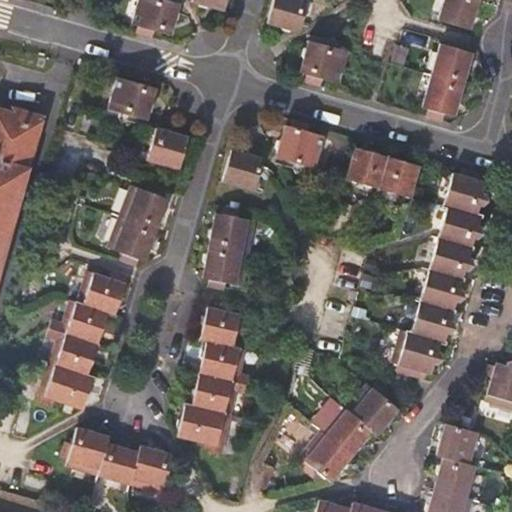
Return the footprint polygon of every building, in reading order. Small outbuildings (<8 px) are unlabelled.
[(137,0),(130,25),(138,27),(154,31),(170,36),(173,22),(177,20),(179,13),(177,11),(179,0),(137,0)] [(226,0),(191,0),(191,2),(197,4),(199,7),(205,9),(210,7),(224,11),(226,0)] [(272,0),(266,23),(280,26),(282,31),(289,32),(292,30),(299,32),(307,0),(272,0)] [(443,0),(438,20),(469,29),(473,16),(477,13),(479,7),(477,5),(478,0),(483,0),(485,1),(485,0),(443,0)] [(136,33),(152,38),(154,31),(138,27),(136,33)] [(299,73),(305,75),(322,79),(338,84),(349,46),(310,36),(307,45),(303,49),(301,56),(303,59),(299,73)] [(422,108),(429,109),(444,114),(453,116),(457,102),(461,100),(463,94),(461,91),(464,78),(468,77),(470,70),(468,68),(472,52),(441,43),(422,108)] [(304,81),(321,86),(322,79),(305,75),(304,81)] [(155,88),(116,77),(105,114),(144,125),(147,115),(151,113),(153,105),(151,102),(155,88)] [(0,260),(41,117),(13,109),(12,115),(0,111),(0,260)] [(430,114),(443,118),(444,114),(429,109),(427,113),(430,114)] [(309,132),(310,125),(294,120),(292,127),(309,132)] [(309,132),(292,127),(285,124),(280,139),(277,141),(275,147),(277,152),(274,161),(312,172),(323,136),(309,132)] [(171,130),(165,128),(162,129),(155,128),(146,160),(179,169),(187,137),(174,133),(171,130)] [(361,149),(355,147),(346,179),(409,198),(419,166),(411,164),(410,161),(403,159),(400,161),(374,153),(371,150),(365,148),(361,149)] [(244,153),(232,149),(230,149),(230,152),(222,181),(254,190),(263,159),(256,157),(254,154),(246,152),(244,153)] [(478,181),(480,174),(462,168),(460,175),(478,181)] [(478,233),(476,232),(480,216),(476,215),(478,205),(482,206),(487,201),(481,198),(485,183),(478,181),(460,175),(452,173),(442,207),(446,208),(410,334),(399,330),(390,361),(397,364),(396,371),(409,375),(410,368),(427,372),(431,373),(435,357),(441,358),(440,352),(437,350),(440,341),(443,342),(447,326),(451,327),(455,327),(453,321),(450,319),(457,294),(460,295),(463,296),(463,290),(462,289),(459,288),(464,269),(467,270),(468,269),(473,265),(469,264),(466,262),(473,238),(477,236),(481,235),(478,233)] [(155,240),(154,238),(154,236),(158,224),(161,224),(164,217),(163,213),(168,199),(162,197),(164,190),(148,184),(146,191),(130,185),(106,247),(121,253),(119,260),(135,266),(138,259),(144,262),(150,248),(152,247),(155,240)] [(202,262),(201,268),(203,272),(202,278),(209,279),(208,286),(210,287),(224,289),(225,283),(242,286),(254,220),(238,217),(240,211),(223,208),(221,214),(214,212),(213,220),(210,222),(209,228),(211,231),(210,237),(205,260),(202,262)] [(126,277),(110,271),(108,278),(87,271),(75,302),(69,300),(61,323),(51,319),(45,336),(55,340),(35,400),(50,405),(53,399),(82,408),(83,403),(87,401),(89,395),(88,390),(92,377),(86,375),(88,368),(92,367),(94,361),(92,357),(101,330),(104,329),(107,323),(105,318),(107,313),(113,315),(118,302),(122,300),(124,294),(122,290),(126,277)] [(202,315),(200,322),(202,326),(199,339),(207,341),(205,347),(202,349),(200,356),(202,360),(196,388),(192,389),(190,395),(192,399),(191,405),(184,403),(181,418),(177,420),(176,426),(178,430),(177,436),(206,443),(204,450),(221,454),(236,391),(246,393),(251,376),(240,373),(245,350),(239,348),(246,316),(224,311),(225,303),(209,300),(205,313),(202,315)] [(511,363),(511,366),(495,361),(495,365),(487,364),(484,375),(491,377),(484,400),(511,408),(511,363)] [(425,380),(427,372),(410,368),(409,375),(425,380)] [(389,392),(376,382),(372,387),(366,383),(325,434),(320,430),(299,456),(303,461),(299,466),(312,476),(316,471),(330,482),(333,477),(338,476),(342,471),(342,466),(359,445),(364,444),(368,439),(368,434),(371,430),(376,434),(385,424),(390,423),(394,417),(394,413),(398,408),(385,398),(389,392)] [(439,441),(436,455),(439,456),(442,457),(441,463),(437,465),(436,471),(437,475),(429,503),(426,504),(424,511),(468,511),(472,499),(466,497),(475,465),(468,463),(478,432),(452,425),(445,423),(443,429),(440,431),(438,438),(439,441)] [(169,488),(174,472),(168,470),(172,455),(166,453),(163,449),(158,448),(153,449),(143,446),(139,445),(137,452),(125,449),(122,446),(118,444),(115,443),(113,445),(107,443),(108,436),(96,433),(93,429),(86,427),(82,429),(76,427),(72,443),(65,441),(60,457),(67,459),(65,466),(107,478),(131,485),(161,493),(162,487),(169,488)] [(387,511),(370,507),(368,504),(362,502),(359,504),(352,502),(350,508),(337,505),(334,502),(327,500),(325,501),(318,500),(314,511),(387,511)]
